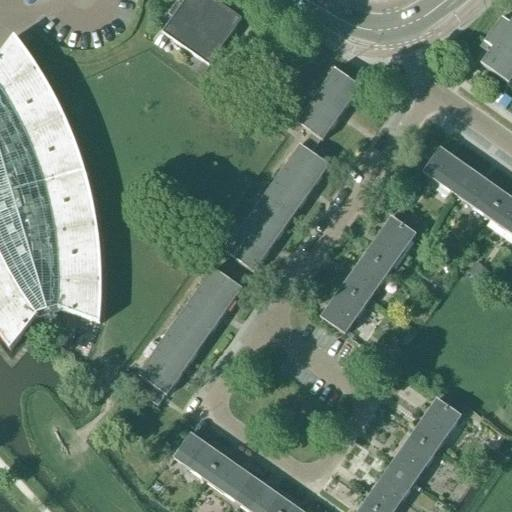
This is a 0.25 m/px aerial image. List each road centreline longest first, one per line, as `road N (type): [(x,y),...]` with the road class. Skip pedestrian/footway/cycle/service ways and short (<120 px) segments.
road 1 (residential): [(268,334),(368,403),(313,489),(206,419),(239,373)]
road 2 (residential): [(268,334),(401,121),(424,102)]
